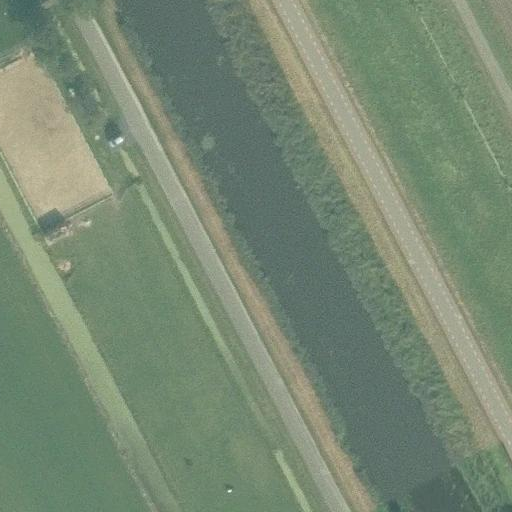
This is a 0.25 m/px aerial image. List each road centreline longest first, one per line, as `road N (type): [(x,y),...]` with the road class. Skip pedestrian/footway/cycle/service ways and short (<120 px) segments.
road 1 (unclassified): [(340,511),(71,0)]
road 2 (tertiary): [(511,436),(285,0)]
road 3 (unclassified): [(511,112),(454,0)]
